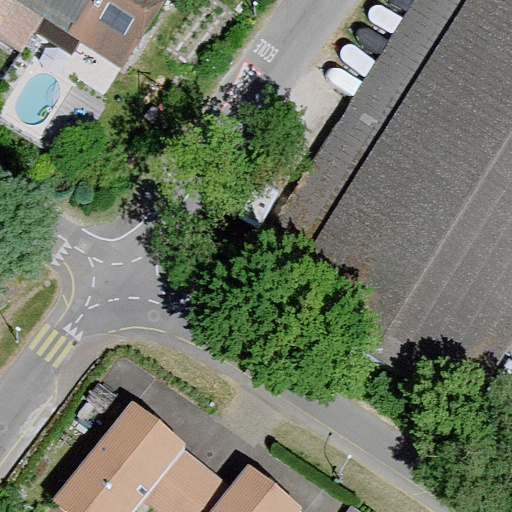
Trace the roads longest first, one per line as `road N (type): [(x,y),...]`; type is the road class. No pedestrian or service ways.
road 1 (tertiary): [(483,511),(121,277)]
road 2 (residential): [(322,0),(165,234),(121,277)]
road 3 (tertiary): [(121,277),(86,306),(0,419)]
road 4 (residential): [(0,199),(121,277)]
